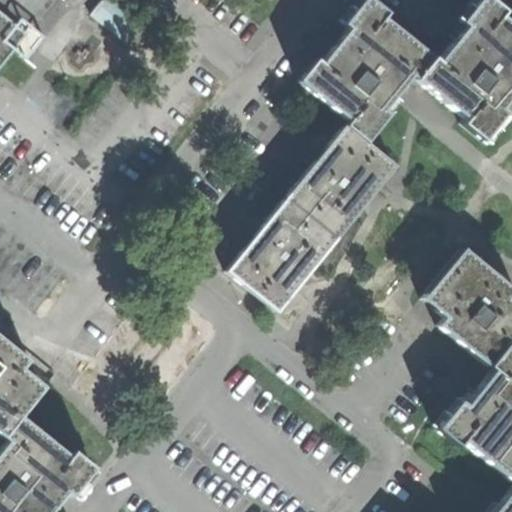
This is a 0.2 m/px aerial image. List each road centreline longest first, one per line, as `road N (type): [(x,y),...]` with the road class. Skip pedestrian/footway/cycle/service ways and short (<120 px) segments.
road 1 (residential): [(314,0),(128,237)]
road 2 (residential): [(128,237),(239,327)]
road 3 (residential): [(93,282),(45,342),(0,306)]
